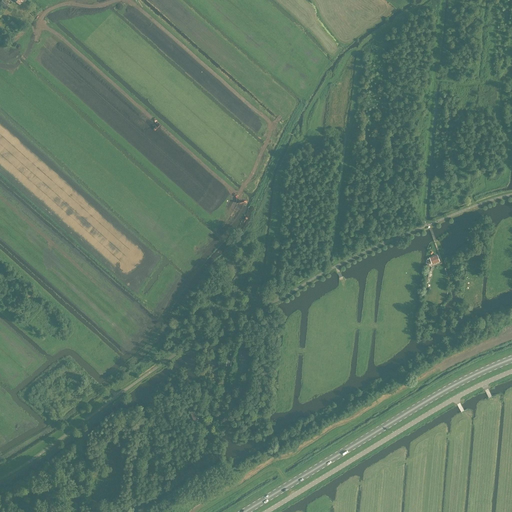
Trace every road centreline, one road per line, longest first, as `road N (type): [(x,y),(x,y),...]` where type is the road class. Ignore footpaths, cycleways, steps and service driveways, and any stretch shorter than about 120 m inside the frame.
road 1 (primary): [(244,511),(447,388),(511,359)]
road 2 (unclassified): [(263,511),(455,396),(511,371)]
road 3 (track): [(442,0),(423,207),(428,224)]
